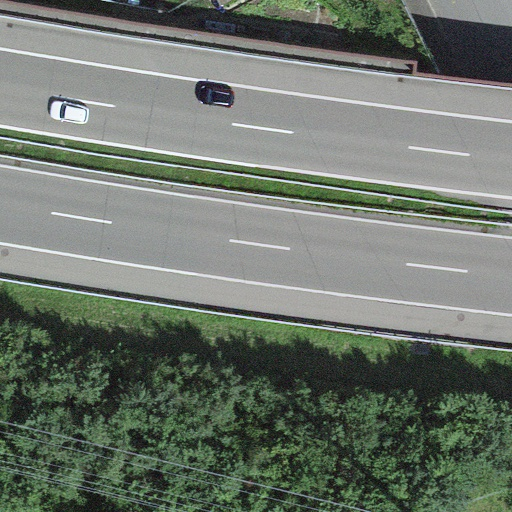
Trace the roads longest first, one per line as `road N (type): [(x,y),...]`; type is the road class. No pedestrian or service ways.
road 1 (motorway): [(511,159),(0,87)]
road 2 (motorway): [(0,207),(511,279)]
